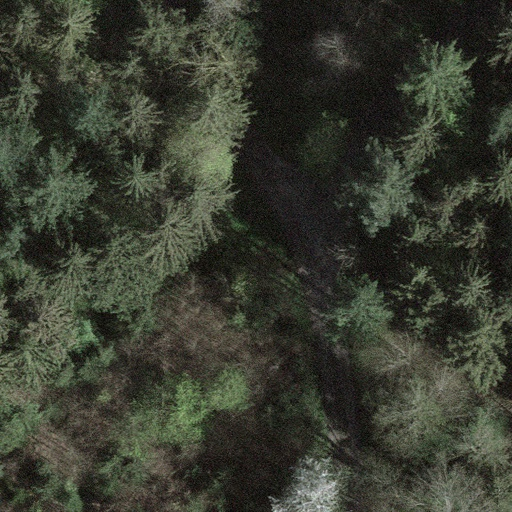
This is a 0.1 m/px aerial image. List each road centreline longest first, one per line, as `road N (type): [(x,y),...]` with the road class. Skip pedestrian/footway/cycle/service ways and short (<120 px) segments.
road 1 (track): [(492,0),(383,128),(313,237),(334,326),(346,511)]
road 2 (track): [(169,0),(313,237)]
